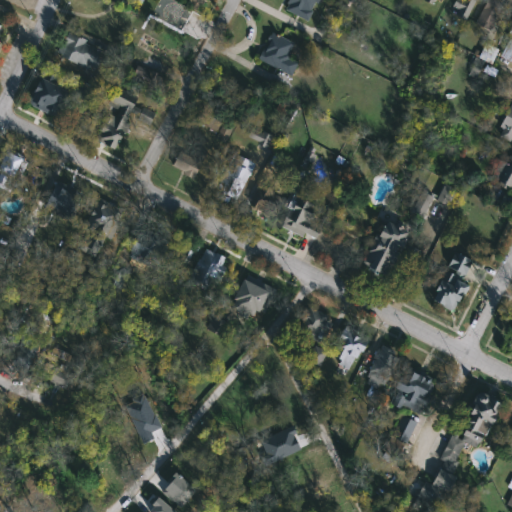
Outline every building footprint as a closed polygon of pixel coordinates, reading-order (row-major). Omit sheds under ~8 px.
[(286,11),(289,0),(319,0),(312,21),(286,11)] [(452,0),(472,0),(472,17),(452,17),(452,0)] [(486,2),(498,7),(487,32),(475,26),(486,2)] [(291,77),(258,60),(272,32),(294,44),(287,57),(299,62),(291,77)] [(93,73),(56,55),(66,34),(104,52),(93,73)] [(511,41),(511,61),(511,63),(500,57),(510,40),(511,41)] [(94,142),(112,87),(125,91),(133,66),(160,75),(148,109),(154,111),(151,123),(128,116),(118,150),(94,142)] [(68,94),(56,119),(26,104),(39,79),(68,94)] [(511,137),(498,131),(510,106),(511,107),(511,137)] [(181,152),(191,159),(196,151),(206,158),(190,180),(171,166),(181,152)] [(1,190),(1,153),(21,153),(21,190),(1,190)] [(212,196),(234,154),(254,165),(232,207),(212,196)] [(511,163),(511,189),(492,182),(501,159),(511,163)] [(253,209),(258,197),(274,203),(269,216),(253,209)] [(280,226),(292,197),(327,212),(314,241),(280,226)] [(72,244),(98,201),(122,215),(97,258),(72,244)] [(406,233),(388,278),(361,267),(380,222),(406,233)] [(135,236),(164,247),(155,270),(126,258),(135,236)] [(225,259),(208,290),(187,279),(204,248),(225,259)] [(471,261),(463,279),(468,281),(454,313),(430,302),(453,253),(471,261)] [(257,322),(228,308),(242,278),(272,293),(257,322)] [(294,330),(308,306),(334,321),(320,345),(294,330)] [(368,339),(349,368),(328,354),(347,325),(368,339)] [(400,356),(382,391),(362,380),(380,345),(400,356)] [(421,415),(388,403),(401,368),(434,380),(421,415)] [(500,404),(486,437),(474,432),(470,445),(463,442),(451,475),(454,477),(440,511),(415,502),(423,482),(431,485),(453,428),(460,430),(474,394),(500,404)] [(416,424),(404,445),(391,438),(402,417),(416,424)] [(140,456),(124,463),(118,450),(135,443),(140,456)] [(91,511),(73,494),(84,483),(106,505),(99,511),(91,511)]
